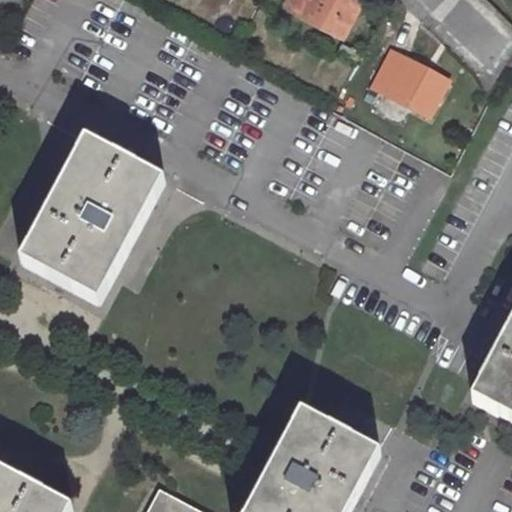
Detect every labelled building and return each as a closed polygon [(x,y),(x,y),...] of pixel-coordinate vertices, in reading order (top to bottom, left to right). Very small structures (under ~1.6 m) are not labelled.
[(346,0),(294,0),(289,10),(347,41),(364,9),(346,0)] [(396,61),(377,95),(433,125),(451,91),(396,61)] [(56,206),(25,266),(102,307),(134,246),(166,185),(89,144),(56,206)] [(511,328),(473,401),(511,422),(511,328)] [(272,473),(249,511),(348,511),(380,454),(305,414),(272,473)] [(0,511),(72,511),(73,510),(0,471),(0,511)] [(201,511),(160,489),(147,511),(201,511)]
